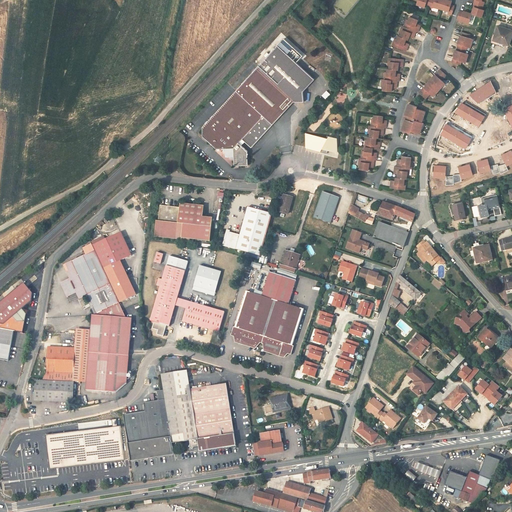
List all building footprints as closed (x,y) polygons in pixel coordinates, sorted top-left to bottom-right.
[(448,14),(452,15),(455,7),(450,6),(451,3),(443,0),(417,0),(416,6),(423,8),(424,6),(432,8),(433,6),(448,12),(448,14)] [(477,8),(475,15),(485,19),(487,11),(485,11),(488,3),(484,2),(484,0),(478,0),(476,8),(477,8)] [(466,14),(463,13),(460,21),(472,25),(475,15),(467,13),(466,14)] [(401,39),(400,42),(397,49),(410,54),(411,49),(407,47),(408,45),(409,42),(411,42),(412,39),(413,37),(417,38),(419,33),(421,34),(423,29),(418,28),(419,25),(420,22),(412,19),(411,22),(408,30),(406,29),(404,36),(403,39),(401,39)] [(511,38),(511,29),(497,25),(493,42),(510,46),(511,38)] [(454,65),(463,67),(464,64),(468,64),(471,56),(467,55),(469,49),(473,50),(475,42),(471,41),(472,37),(463,34),(462,38),(463,38),(462,42),(461,42),(460,47),(461,47),(459,52),(458,52),(457,56),(458,57),(457,61),(455,61),(454,65)] [(249,165),(248,151),(240,142),(242,140),(252,147),(276,122),(294,102),(305,103),(303,92),(315,79),(278,47),(259,66),(203,128),(203,137),(217,149),(225,148),(226,152),(226,157),(234,157),(236,165),(249,165)] [(393,72),(391,72),(391,75),(390,83),(388,82),(387,91),(387,94),(396,95),(396,91),(396,89),(401,89),(401,84),(403,84),(404,79),(400,78),(400,76),(400,73),(402,73),(403,69),(403,67),(407,67),(408,62),(394,61),(393,68),(393,72)] [(419,93),(426,99),(431,94),(434,97),(445,84),(441,81),(446,75),(440,70),(435,75),(436,76),(433,79),(432,79),(427,85),(424,89),(423,88),(419,93)] [(490,81),(470,95),(479,104),(495,93),(490,81)] [(461,104),(455,112),(479,126),(484,117),(461,104)] [(405,133),(414,136),(415,134),(423,137),(425,129),(424,128),(425,125),(429,114),(421,111),(421,109),(413,107),(408,121),(409,122),(405,133)] [(366,149),(365,154),(364,160),(363,160),(361,167),(361,171),(370,172),(370,169),(371,167),(375,167),(376,162),(377,163),(378,158),(374,157),(375,155),(376,151),(381,152),(382,146),(377,145),(378,144),(379,140),(380,140),(381,137),(381,135),(385,135),(387,131),(388,131),(389,125),(385,124),(385,122),(386,118),(377,117),(377,121),(375,129),(373,128),(372,135),(371,139),(370,139),(369,142),(368,150),(366,149)] [(446,125),(441,134),(465,148),(471,139),(446,125)] [(327,153),(328,150),(337,153),(337,138),(328,137),(327,139),(305,134),(306,148),(321,151),(320,152),(327,153)] [(511,152),(511,150),(501,155),(506,166),(511,163),(511,152)] [(400,167),(398,167),(398,172),(401,172),(401,175),(400,179),(399,178),(398,182),(398,184),(394,184),(393,188),(406,190),(407,183),(407,180),(409,180),(410,176),(411,169),(413,169),(414,162),(415,158),(406,157),(405,160),(405,162),(401,162),(400,167)] [(487,159),(476,162),(480,174),(491,170),(487,159)] [(498,164),(491,166),(493,175),(500,173),(501,174),(508,171),(505,164),(498,166),(498,164)] [(469,165),(458,168),(462,179),(473,176),(469,165)] [(446,166),(434,166),(434,178),(445,178),(446,166)] [(462,181),(460,175),(453,175),(453,177),(446,177),(446,186),(453,185),(453,184),(462,181)] [(332,223),(341,198),(323,192),(314,217),(332,223)] [(289,215),(294,198),(283,195),(278,212),(289,215)] [(491,211),(497,210),(498,218),(505,216),(501,197),(484,200),(486,205),(482,206),(485,218),(493,216),(491,211)] [(399,207),(384,202),(378,215),(394,221),(399,207)] [(161,205),(158,221),(157,221),(155,237),(180,239),(203,241),(211,242),(213,218),(203,217),(204,212),(205,206),(186,204),(181,206),(161,205)] [(467,204),(456,206),(460,220),(470,218),(467,204)] [(368,214),(363,212),(363,208),(356,205),(353,213),(370,223),(375,225),(377,219),(373,217),(373,214),(377,215),(378,213),(371,211),(368,214)] [(262,257),(273,214),(248,207),(241,234),(227,230),(223,245),(262,257)] [(413,224),(416,214),(399,207),(394,221),(397,217),(413,224)] [(377,231),(374,238),(405,248),(409,233),(380,223),(377,231)] [(362,233),(353,229),(346,248),(361,252),(362,248),(368,250),(370,244),(367,242),(364,241),(360,240),(362,233)] [(104,236),(91,242),(96,251),(119,304),(137,296),(122,262),(133,257),(122,233),(106,240),(104,236)] [(511,240),(503,242),(504,252),(511,250),(511,240)] [(430,245),(426,241),(417,250),(421,253),(419,255),(425,262),(429,259),(430,261),(433,258),(436,261),(437,260),(438,262),(442,262),(444,260),(441,256),(440,257),(432,248),(431,249),(428,246),(430,245)] [(492,247),(477,250),(480,265),(495,262),(492,247)] [(286,250),(280,269),(298,274),(304,256),(286,250)] [(119,304),(96,251),(64,265),(70,279),(60,283),(70,303),(78,299),(88,296),(96,314),(93,316),(119,304)] [(168,254),(161,252),(158,261),(165,263),(168,254)] [(170,265),(189,271),(192,261),(173,255),(170,265)] [(360,267),(345,262),(342,271),(348,273),(345,280),(354,283),(360,267)] [(162,278),(160,286),(164,287),(153,321),(156,322),(167,325),(171,327),(178,305),(180,297),(189,271),(170,265),(166,279),(162,278)] [(219,292),(225,272),(204,265),(197,286),(219,292)] [(382,275),(365,269),(362,278),(370,281),(379,284),(378,286),(384,288),(387,279),(381,277),(382,275)] [(235,336),(237,336),(238,343),(257,349),(262,342),(267,343),(268,352),(287,358),(291,353),(294,354),(307,310),(299,308),(302,299),(296,298),(293,306),(292,305),(300,281),(273,272),(265,297),(248,292),(235,336)] [(412,295),(418,299),(422,294),(402,277),(401,276),(399,282),(413,293),(412,295)] [(33,293),(24,284),(0,303),(0,328),(14,332),(23,334),(25,324),(27,315),(23,310),(32,302),(33,293)] [(219,292),(197,286),(196,289),(218,296),(219,292)] [(395,294),(394,296),(399,300),(402,294),(396,291),(395,294)] [(345,296),(336,294),(332,306),(341,309),(341,308),(345,309),(349,296),(346,295),(345,296)] [(391,304),(404,315),(409,309),(399,300),(394,296),(391,304)] [(178,305),(189,309),(192,301),(180,297),(178,305)] [(186,321),(221,333),(228,313),(192,301),(189,309),(186,321)] [(370,304),(362,302),(357,314),(365,317),(366,316),(370,317),(375,304),(371,303),(370,304)] [(130,349),(133,319),(126,318),(119,304),(93,316),(91,330),(86,383),(86,390),(116,393),(127,384),(130,354),(130,349)] [(467,311),(463,315),(466,318),(463,320),(459,319),(457,325),(462,327),(465,330),(466,336),(472,334),(472,332),(485,319),(479,313),(472,321),(470,319),(470,317),(472,315),(467,311)] [(335,316),(322,312),(320,317),(321,317),(319,324),(330,328),(335,316)] [(167,325),(156,322),(154,328),(160,330),(158,335),(165,336),(168,327),(167,327),(167,325)] [(368,327),(354,322),(349,335),(363,338),(365,331),(367,332),(368,327)] [(0,362),(8,364),(14,332),(0,328),(0,362)] [(75,373),(74,382),(86,383),(91,330),(77,329),(75,348),(75,373)] [(330,334),(316,330),(314,334),(316,335),(313,342),(326,346),(330,334)] [(494,349),(502,340),(489,330),(482,339),(494,349)] [(421,356),(432,344),(421,334),(416,339),(419,341),(412,348),(421,356)] [(416,339),(410,346),(412,348),(419,341),(416,339)] [(361,344),(347,340),(343,352),(355,356),(358,349),(359,349),(361,344)] [(325,350),(311,345),(310,350),(311,351),(309,358),(320,362),(325,350)] [(74,382),(75,373),(75,348),(50,348),(49,373),(44,381),(50,381),(74,382)] [(454,359),(459,363),(464,357),(459,354),(454,359)] [(354,360),(341,356),(337,369),(353,375),(356,365),(353,364),(354,360)] [(454,359),(450,364),(455,369),(459,364),(459,363),(454,359)] [(320,366),(306,361),(304,366),(305,366),(303,374),(316,378),(320,366)] [(448,363),(436,377),(443,383),(455,369),(448,363)] [(465,380),(468,383),(479,370),(475,367),(472,371),(466,366),(458,375),(465,380)] [(418,370),(415,368),(409,375),(411,378),(418,370)] [(436,384),(418,370),(411,378),(417,382),(421,385),(419,388),(416,392),(421,396),(425,391),(426,389),(430,392),(436,384)] [(201,446),(202,451),(204,451),(195,390),(194,390),(191,371),(164,375),(167,390),(174,444),(190,441),(190,446),(189,448),(193,451),(197,446),(198,446),(201,446)] [(350,376),(335,371),(332,384),(344,387),(346,380),(349,381),(350,376)] [(500,388),(492,381),(489,385),(483,380),(475,390),(495,407),(503,396),(498,391),(500,388)] [(36,381),(34,402),(49,402),(50,381),(44,381),(36,381)] [(49,402),(73,403),(74,382),(50,381),(49,402)] [(238,446),(230,384),(195,390),(204,451),(238,446)] [(467,394),(459,386),(444,402),(452,409),(467,394)] [(147,413),(125,416),(131,462),(175,455),(174,444),(167,390),(158,392),(159,402),(145,404),(147,413)] [(273,400),(274,404),(266,406),(268,414),(288,409),(287,403),(291,402),(290,396),(273,400)] [(387,408),(377,400),(369,409),(379,418),(378,419),(381,421),(382,420),(386,415),(383,412),(387,408)] [(315,415),(317,421),(320,420),(322,424),(334,420),(331,409),(315,415)] [(441,417),(429,409),(421,421),(428,426),(432,421),(436,424),(441,417)] [(387,414),(386,415),(382,420),(385,423),(386,422),(396,430),(404,421),(394,412),(390,417),(387,414)] [(363,427),(364,428),(361,431),(364,433),(362,435),(374,445),(381,437),(365,423),(363,427)] [(120,426),(47,435),(51,468),(124,460),(120,426)] [(264,443),(264,444),(274,442),(274,447),(284,445),(284,444),(282,431),(262,434),(264,443)] [(264,444),(264,443),(256,445),(258,457),(263,456),(263,455),(287,451),(285,444),(284,444),(284,445),(274,447),(274,442),(264,444)] [(486,461),(480,476),(470,473),(468,480),(451,474),(447,487),(463,493),(461,500),(469,503),(471,496),(473,497),(478,485),(488,488),(491,480),(493,480),(494,478),(496,478),(499,471),(497,471),(500,462),(489,458),(486,460),(486,461)] [(430,469),(420,464),(417,471),(427,476),(430,469)] [(444,474),(433,470),(430,477),(441,481),(444,474)] [(314,483),(333,480),(332,472),(305,476),(306,486),(314,485),(314,483)] [(288,484),(285,495),(327,508),(330,495),(327,495),(326,500),(312,495),(313,491),(288,484)] [(296,508),(298,500),(269,491),(268,496),(276,498),(273,508),(278,510),(285,511),(293,511),(294,510),(295,511),(296,508)] [(268,496),(258,493),(256,503),(273,508),(276,498),(268,496)] [(309,511),(325,511),(326,509),(303,502),(301,501),(299,509),(302,510),(309,511)]
